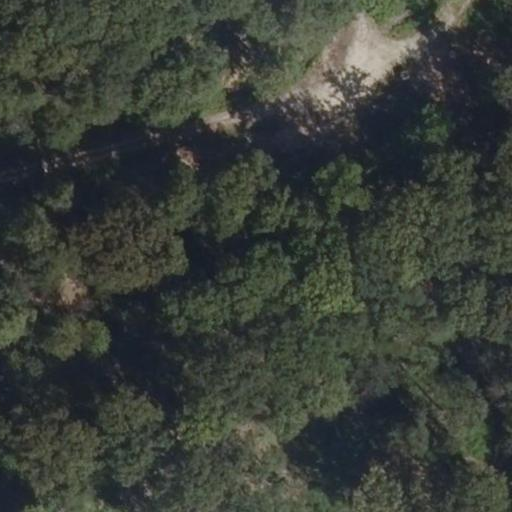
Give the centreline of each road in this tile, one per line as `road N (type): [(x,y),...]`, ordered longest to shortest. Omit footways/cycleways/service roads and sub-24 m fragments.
road 1 (track): [(511,212),(411,62),(92,511)]
road 2 (track): [(456,0),(411,62),(0,161)]
road 3 (track): [(364,0),(411,62),(511,42)]
